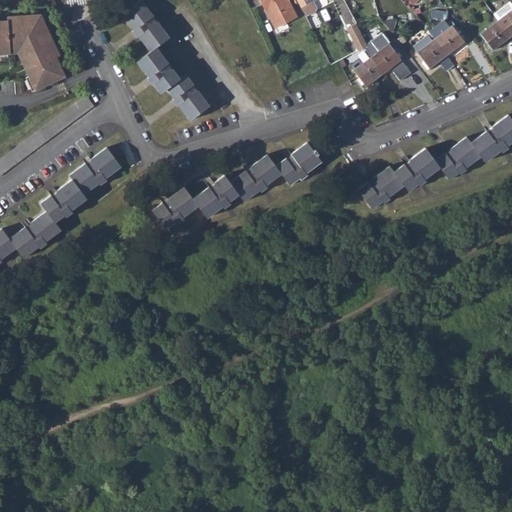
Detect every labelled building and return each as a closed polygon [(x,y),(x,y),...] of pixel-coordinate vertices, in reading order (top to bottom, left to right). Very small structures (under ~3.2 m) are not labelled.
[(140,0),(121,14),(148,52),(135,61),(158,93),(165,88),(188,120),(207,107),(184,74),(177,79),(154,47),(167,38),(140,0)] [(260,0),(274,25),(286,19),(287,22),(298,16),(289,0),(260,0)] [(511,3),(511,2),(495,15),(499,21),(511,37),(511,36),(511,3)] [(0,52),(6,53),(17,52),(34,89),(63,75),(54,56),(51,49),(54,47),(40,17),(36,18),(35,14),(5,17),(6,20),(0,20),(0,52)] [(286,19),(274,25),(276,28),(287,22),(286,19)] [(511,37),(499,21),(481,35),(493,51),(511,37)] [(356,24),(347,29),(358,51),(364,48),(367,46),(366,43),(356,24)] [(454,25),(435,39),(448,55),(466,41),(454,25)] [(367,46),(364,48),(371,57),(389,43),(391,42),(382,31),(366,43),(367,46)] [(440,61),(448,55),(435,39),(433,41),(428,35),(413,47),(417,53),(430,69),(440,61)] [(389,43),(371,57),(383,73),(402,60),(389,43)] [(455,66),(448,55),(440,61),(448,71),(455,66)] [(383,73),(371,57),(354,70),(366,86),(383,73)] [(31,91),(34,89),(28,75),(24,77),(31,91)] [(16,146),(0,157),(0,173),(92,105),(84,95),(16,146)] [(511,119),(510,120),(505,114),(468,141),(464,137),(432,159),(424,148),(391,170),(387,164),(354,187),(368,206),(400,184),(404,189),(437,167),(445,179),(478,156),(481,161),(511,139),(511,119)] [(182,186),(149,210),(164,228),(196,205),(204,216),(236,193),(241,201),(278,174),(286,184),(318,161),(304,142),(272,165),(264,155),(227,182),(222,175),(191,198),(182,186)] [(1,228),(0,228),(0,257),(15,246),(22,256),(60,229),(54,220),(85,198),(85,197),(82,192),(119,165),(105,147),(68,174),(71,178),(40,201),(46,210),(8,237),(1,228)]
